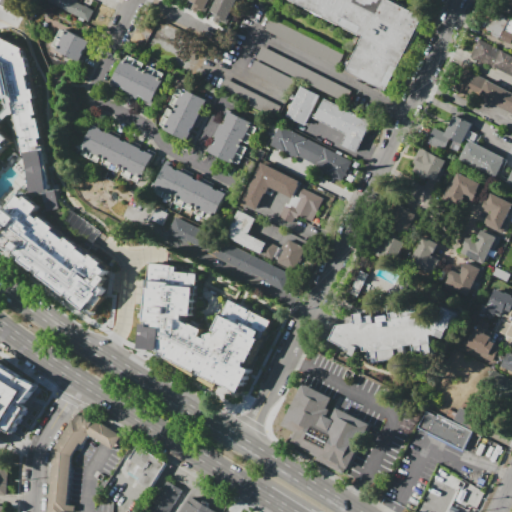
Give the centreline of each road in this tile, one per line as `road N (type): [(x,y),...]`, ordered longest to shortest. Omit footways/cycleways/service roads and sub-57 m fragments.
road 1 (residential): [(460,0),(242,443)]
road 2 (primary): [(354,511),(0,282)]
road 3 (primary): [(0,326),(290,511)]
road 4 (residential): [(78,380),(39,450),(32,511)]
